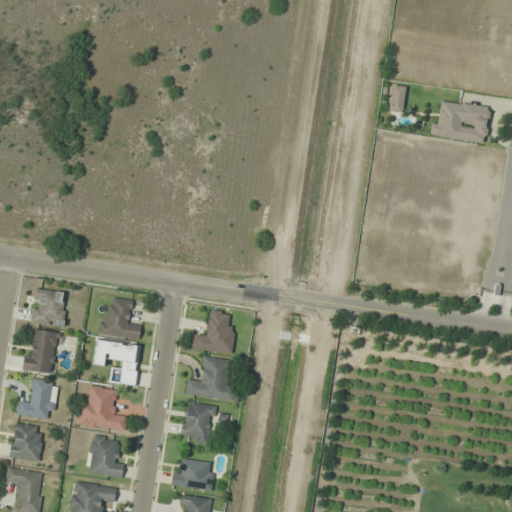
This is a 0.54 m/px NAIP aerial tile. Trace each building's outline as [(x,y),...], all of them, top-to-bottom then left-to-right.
[(401,113),(405,88),(392,85),(387,110),(401,113)] [(430,123),(428,135),(485,144),(491,108),(442,100),(439,124),(430,123)] [(31,323),(63,326),(66,292),(34,289),(31,323)] [(133,301),(111,297),(109,316),(100,315),(97,333),(139,339),(141,326),(130,325),(133,301)] [(231,353),(235,325),(227,324),(228,312),(207,310),(204,335),(193,334),(191,349),(231,353)] [(30,349),(25,349),(22,370),(52,374),(58,333),(33,329),(30,349)] [(135,386),(140,345),(95,340),(93,363),(111,365),(109,383),(135,386)] [(229,359),(201,356),(199,377),(187,375),(185,396),(233,401),(235,382),(227,382),(229,359)] [(54,380),(30,379),(29,398),(17,398),(16,417),(53,418),(54,380)] [(125,431),(127,414),(116,413),(119,390),(91,386),(89,404),(80,403),(77,425),(125,431)] [(180,440),(210,445),(216,406),(186,401),(180,440)] [(43,427),(14,423),(9,457),(38,461),(43,427)] [(122,478),(123,462),(115,461),(118,438),(90,435),(86,474),(122,478)] [(211,491),(214,462),(183,459),(182,469),(172,468),(170,486),(211,491)] [(12,511),(15,511),(39,511),(43,471),(6,468),(5,484),(15,485),(12,511)] [(102,511),(103,505),(113,506),(116,486),(72,481),(67,511),(102,511)] [(212,511),(214,499),(180,495),(178,511),(212,511)]
